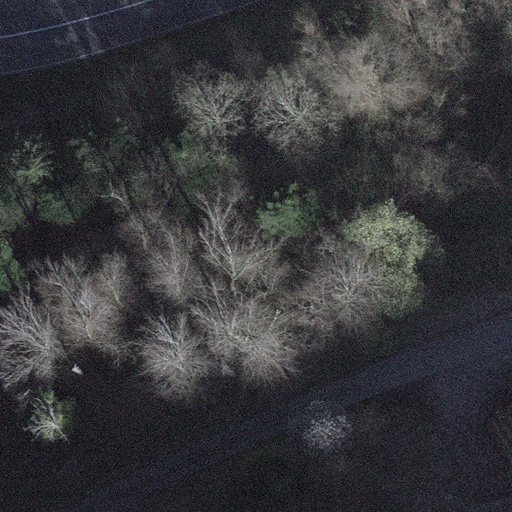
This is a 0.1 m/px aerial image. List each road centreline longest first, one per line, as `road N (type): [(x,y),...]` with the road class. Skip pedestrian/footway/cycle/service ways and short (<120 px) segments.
road 1 (track): [(101,511),(511,315)]
road 2 (primary): [(0,38),(166,0)]
